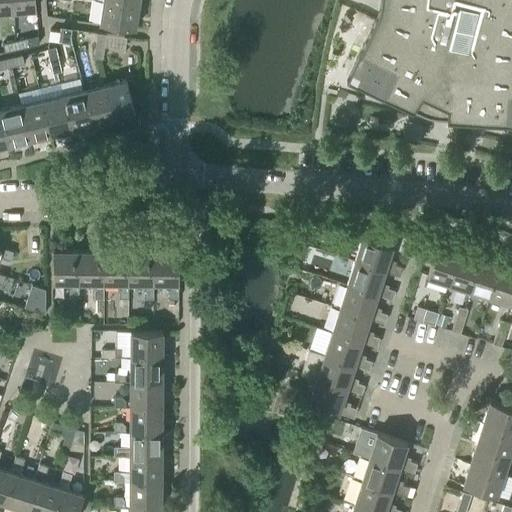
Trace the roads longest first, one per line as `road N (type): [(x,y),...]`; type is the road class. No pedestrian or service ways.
road 1 (residential): [(511,213),(468,199),(172,172)]
road 2 (residential): [(419,511),(460,386),(511,369)]
road 3 (residential): [(0,195),(124,193),(172,172)]
road 4 (residential): [(177,0),(172,172)]
